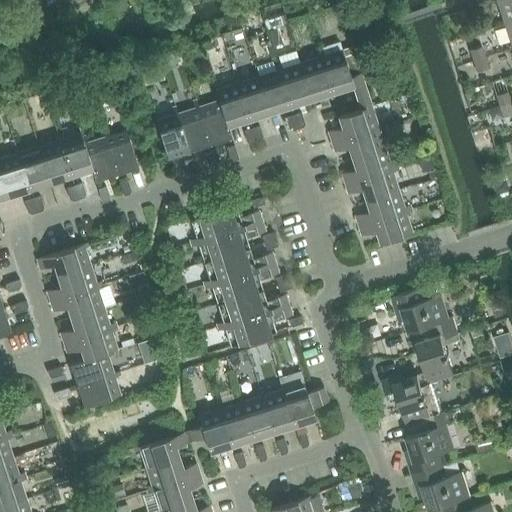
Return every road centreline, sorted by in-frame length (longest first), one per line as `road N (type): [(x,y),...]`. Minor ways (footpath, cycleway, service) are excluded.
road 1 (residential): [(0,372),(36,360),(47,347),(19,245),(29,223),(83,206),(102,211),(273,156),(300,171),(338,288)]
road 2 (residential): [(338,288),(511,234)]
road 3 (residential): [(368,438),(350,413),(323,320),(324,302),(338,288)]
road 4 (residential): [(247,511),(244,478),(368,438)]
